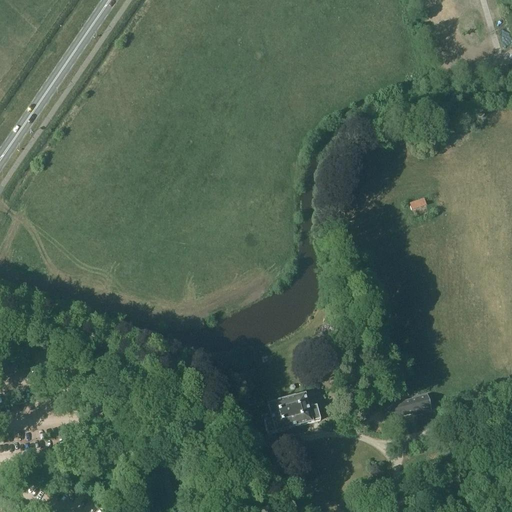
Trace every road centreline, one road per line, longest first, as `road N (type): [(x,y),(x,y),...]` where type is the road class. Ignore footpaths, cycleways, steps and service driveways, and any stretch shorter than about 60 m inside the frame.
road 1 (track): [(511,415),(410,438),(267,439),(248,430)]
road 2 (primary): [(0,159),(109,0)]
